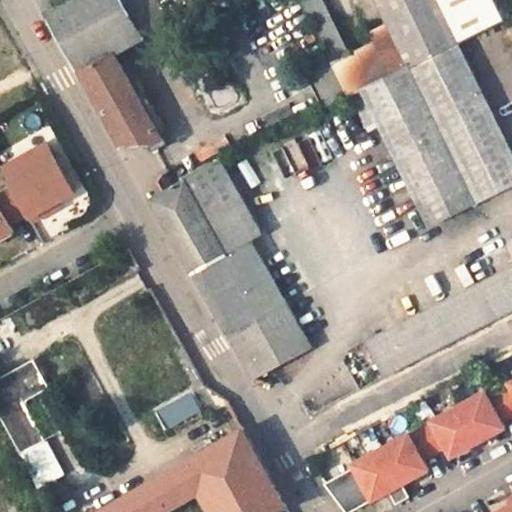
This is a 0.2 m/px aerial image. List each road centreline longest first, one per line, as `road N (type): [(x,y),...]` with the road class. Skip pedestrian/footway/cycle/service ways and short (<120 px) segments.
road 1 (unclassified): [(136,215),(313,511)]
road 2 (unknown): [(279,454),(511,336)]
road 3 (unclassified): [(14,0),(136,215)]
road 4 (unknown): [(336,305),(511,210)]
road 5 (residential): [(0,292),(136,215)]
road 6 (unknown): [(254,413),(326,370),(341,333),(336,305)]
road 7 (unknown): [(336,305),(271,189)]
